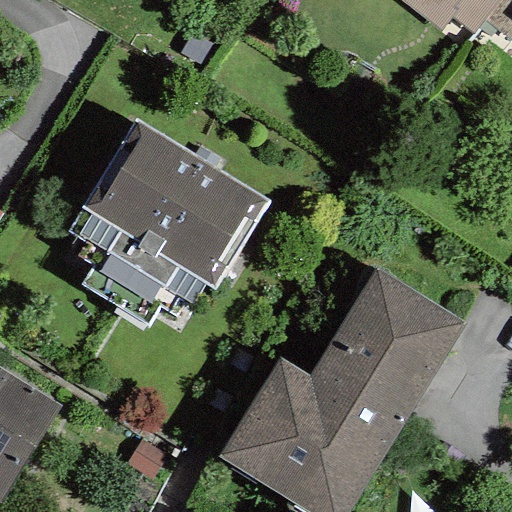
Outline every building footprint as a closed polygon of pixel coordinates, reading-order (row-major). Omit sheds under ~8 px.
[(395,0),(440,34),(451,20),(457,12),(452,8),(457,0),(395,0)] [(482,23),(499,0),(457,0),(452,8),(457,12),(451,20),(472,36),(482,23)] [(511,0),(499,0),(482,23),(511,45),(511,44),(511,0)] [(267,203),(135,121),(66,231),(84,243),(76,257),(90,266),(79,283),(147,325),(159,306),(175,317),(185,301),(192,305),(206,284),(214,289),(267,203)] [(348,511),(465,326),(375,269),(308,376),(280,359),(218,457),(306,511),(348,511)] [(0,498),(59,407),(0,369),(0,498)]
